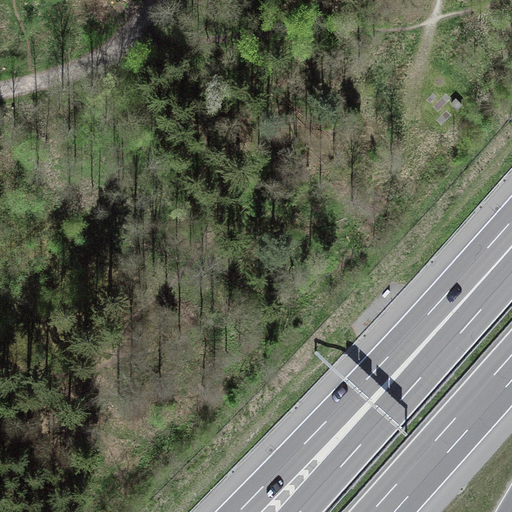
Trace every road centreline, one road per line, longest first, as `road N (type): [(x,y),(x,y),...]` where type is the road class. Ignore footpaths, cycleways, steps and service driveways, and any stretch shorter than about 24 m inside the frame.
road 1 (motorway): [(484,277),(243,511)]
road 2 (motorway): [(484,277),(289,511)]
road 3 (motorway): [(383,511),(511,367)]
